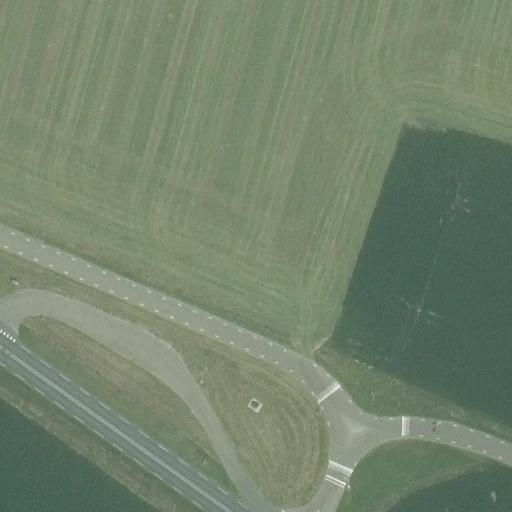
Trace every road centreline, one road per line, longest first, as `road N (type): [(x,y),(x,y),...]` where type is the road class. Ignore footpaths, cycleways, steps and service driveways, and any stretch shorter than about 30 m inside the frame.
road 1 (unclassified): [(353,426),(299,367),(0,235)]
road 2 (primary): [(226,511),(0,352)]
road 3 (unclassified): [(511,458),(442,431),(353,426)]
